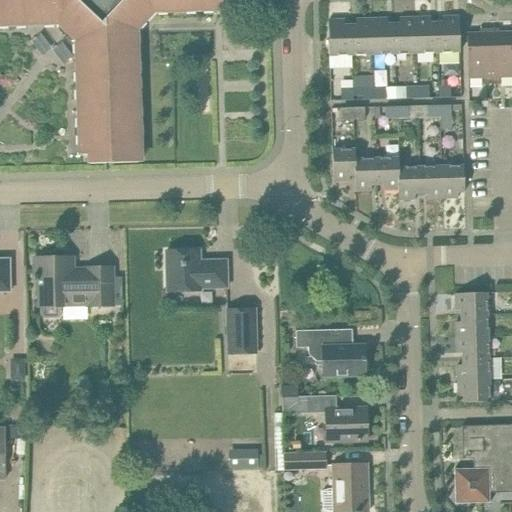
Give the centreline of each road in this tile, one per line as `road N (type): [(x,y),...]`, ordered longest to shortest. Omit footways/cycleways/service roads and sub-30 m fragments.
road 1 (residential): [(295,184),(0,192)]
road 2 (residential): [(295,184),(290,0)]
road 3 (residential): [(409,415),(404,256)]
road 4 (residential): [(404,256),(362,248),(317,221),(295,184)]
